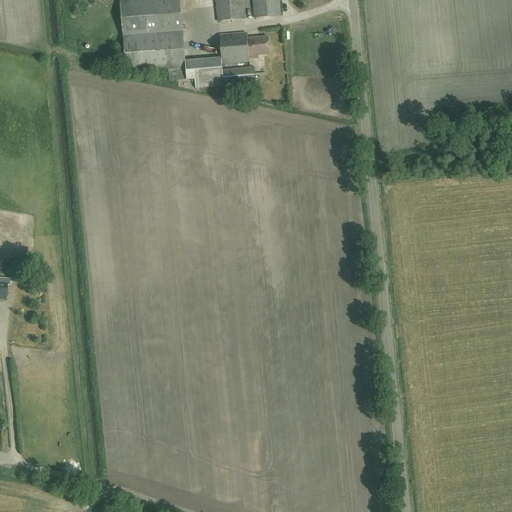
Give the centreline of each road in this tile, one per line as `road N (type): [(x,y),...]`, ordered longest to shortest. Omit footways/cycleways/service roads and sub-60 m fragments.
road 1 (unclassified): [(405,511),(351,0)]
road 2 (track): [(13,467),(181,511)]
